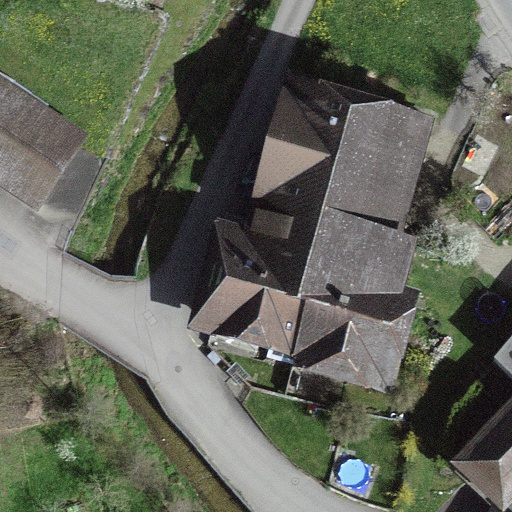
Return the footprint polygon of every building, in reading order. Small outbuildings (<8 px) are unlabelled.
[(80,143),(0,90),(0,179),(39,205),(80,143)] [(213,329),(298,352),(364,101),(338,94),(335,105),(297,95),(265,209),(291,217),(279,258),(253,250),(236,245),(213,329)] [(365,102),(364,101),(298,352),(394,378),(417,296),(400,291),(412,247),(371,236),(403,115),(364,104),(365,102)] [(511,341),(493,363),(511,380),(511,341)] [(511,413),(461,468),(503,508),(511,498),(511,413)]
